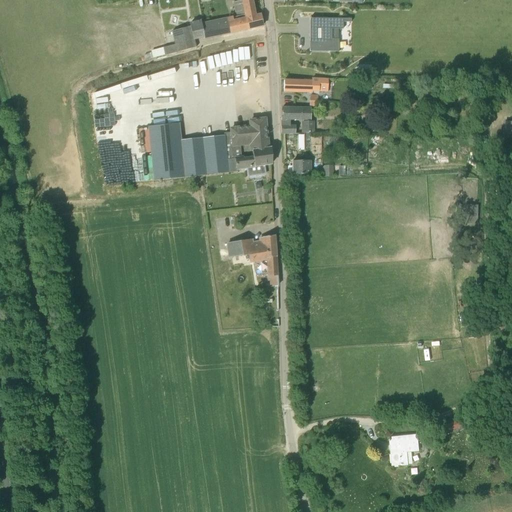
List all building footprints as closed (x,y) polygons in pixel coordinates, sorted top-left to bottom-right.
[(246,15),(246,18),(249,29),(262,26),(260,16),(255,17),(251,0),(243,0),(244,0),(233,2),(236,17),(246,15)] [(249,29),(246,18),(233,20),(232,17),(227,18),(230,34),(249,29)] [(204,39),(230,34),(227,18),(202,23),(201,20),(190,22),(191,26),(171,31),(175,44),(163,48),(165,56),(186,50),(196,47),(194,40),(204,38),(204,39)] [(309,19),(309,50),(309,52),(339,52),(339,51),(339,39),(338,39),(333,39),(331,39),(331,29),(333,29),(338,29),(343,29),(343,22),(351,22),(351,19),(343,19),(343,20),(319,19),(309,19)] [(328,91),(328,80),(312,79),(304,79),(304,81),(284,80),(284,92),(312,92),(312,91),(328,91)] [(408,83),(399,83),(399,98),(407,98),(408,83)] [(281,108),(281,119),(312,119),(312,108),(281,108)] [(237,172),(237,170),(271,164),(271,148),(268,149),(265,119),(250,121),(251,127),(231,129),(231,133),(224,133),(224,136),(181,140),(179,123),(148,127),(154,181),(237,172)] [(511,139),(511,121),(504,121),(502,138),(511,139)] [(302,133),(315,133),(314,122),(301,122),(302,133)] [(314,169),(314,161),(292,162),(293,176),(311,175),(311,169),(314,169)] [(323,176),(331,176),(331,164),(323,164),(323,176)] [(229,259),(230,258),(237,291),(278,286),(277,273),(275,236),(274,236),(264,237),(263,237),(263,238),(260,238),(260,242),(252,243),(252,240),(226,243),(229,259)] [(469,416),(463,418),(466,425),(471,422),(469,416)] [(460,419),(448,424),(450,431),(463,426),(460,419)] [(406,452),(419,451),(417,436),(395,438),(396,452),(391,453),(393,466),(401,465),(401,466),(408,465),(406,452)]
